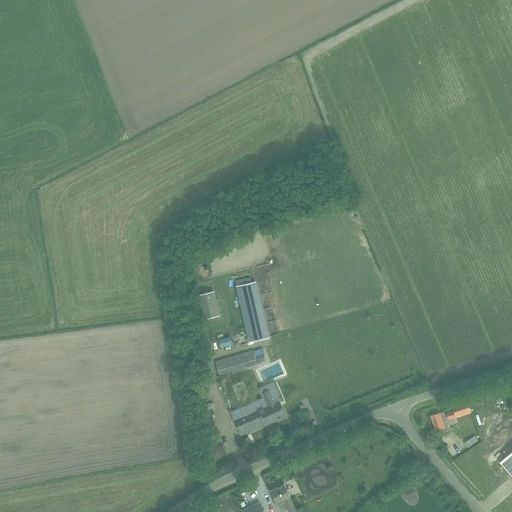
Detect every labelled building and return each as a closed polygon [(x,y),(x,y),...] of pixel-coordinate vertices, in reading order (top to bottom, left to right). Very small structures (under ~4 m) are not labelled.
[(259,304),(254,282),(236,286),(241,309),(259,304)] [(213,291),(196,295),(202,319),(219,315),(213,291)] [(257,363),(253,350),(214,361),(218,374),(257,363)] [(267,406),(234,420),(239,432),(263,421),(264,425),(285,416),(278,401),(275,402),(270,390),(261,393),(267,406)] [(446,413),(448,419),(471,412),(467,400),(451,405),(453,411),(446,413)] [(435,431),(444,428),(440,413),(430,416),(435,431)] [(511,450),(499,462),(511,475),(511,450)] [(284,485),(270,491),(275,503),(279,511),(286,507),(288,511),(295,511),(289,497),(290,497),(284,485)] [(263,511),(260,502),(242,510),(241,510),(242,511),(263,511)]
